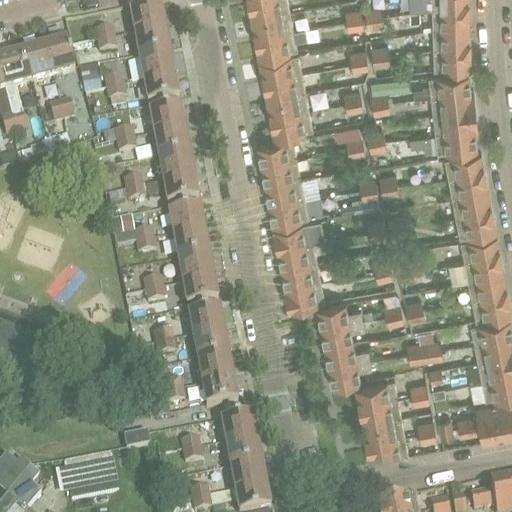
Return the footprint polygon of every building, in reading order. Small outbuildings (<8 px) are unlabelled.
[(250,0),(247,1),(251,20),(290,12),(287,0),(250,0)] [(469,8),(468,0),(431,0),(432,10),(469,8)] [(130,12),(135,35),(166,29),(162,6),(130,12)] [(364,9),(366,19),(382,17),(381,7),(364,9)] [(432,10),(433,30),(441,30),(470,29),(469,8),(432,10)] [(344,12),(346,22),(363,19),(361,9),(344,12)] [(251,20),(255,38),(294,31),(290,12),(251,20)] [(384,27),(382,17),(366,19),(367,29),(384,27)] [(363,19),(346,22),(347,32),(364,29),(363,19)] [(95,30),(97,41),(115,38),(113,27),(95,30)] [(139,56),(170,50),(166,29),(135,35),(139,56)] [(306,29),(294,31),(255,38),(259,58),(298,50),(295,39),(308,37),(306,29)] [(470,29),(441,30),(433,30),(433,50),(470,48),(470,29)] [(117,49),(115,38),(97,41),(99,52),(117,49)] [(44,46),(53,78),(75,71),(67,40),(44,46)] [(31,84),(53,78),(44,46),(23,53),(31,84)] [(372,57),(389,55),(388,46),(371,47),(372,57)] [(471,70),(470,48),(433,50),(434,71),(471,70)] [(350,53),(351,63),(368,60),(366,51),(350,53)] [(26,130),(22,114),(15,88),(27,85),(18,54),(0,58),(0,73),(5,91),(12,116),(16,134),(17,134),(20,147),(28,145),(24,131),(26,130)] [(140,61),(144,83),(176,77),(171,55),(140,61)] [(299,55),(290,56),(260,62),(263,81),(302,73),(299,55)] [(390,65),(389,55),(372,57),(373,67),(390,65)] [(369,70),(368,60),(351,63),(353,73),(369,70)] [(94,66),(78,70),(83,88),(98,84),(94,66)] [(263,81),(267,100),(306,92),(302,73),(263,81)] [(470,90),(468,73),(429,77),(430,87),(413,89),(414,98),(432,96),(473,92),(473,90),(470,90)] [(105,79),(107,91),(125,88),(122,76),(105,79)] [(180,99),(176,77),(144,83),(149,105),(180,99)] [(386,82),(370,84),(372,95),(388,93),(386,82)] [(126,97),(125,88),(107,91),(108,100),(126,97)] [(343,94),(345,104),(362,101),(360,91),(343,94)] [(267,100),(270,119),(309,111),(306,92),(267,100)] [(475,110),(473,92),(432,96),(434,115),(475,110)] [(370,97),(372,106),(389,103),(387,93),(370,97)] [(70,100),(60,102),(64,121),(75,118),(70,100)] [(364,111),(362,101),(345,104),(347,114),(364,111)] [(54,123),(64,121),(60,102),(49,105),(54,123)] [(391,113),(389,103),(372,106),(374,116),(391,113)] [(150,113),(154,135),(186,129),(182,107),(150,113)] [(434,115),(436,134),(477,129),(475,110),(434,115)] [(313,130),(309,111),(270,119),(274,138),(313,130)] [(6,137),(16,134),(12,116),(1,119),(6,137)] [(116,142),(135,139),(133,128),(114,131),(116,142)] [(154,135),(159,157),(190,152),(186,129),(154,135)] [(478,132),(477,129),(436,134),(438,153),(477,149),(475,133),(478,132)] [(366,134),(369,144),(385,140),(382,130),(366,134)] [(346,139),(348,149),(364,145),(362,136),(346,139)] [(137,150),(135,139),(116,142),(118,153),(137,150)] [(293,139),(257,146),(261,166),(297,159),(293,139)] [(385,140),(369,144),(371,154),(387,150),(385,140)] [(364,145),(348,149),(349,158),(366,155),(364,145)] [(448,179),(456,178),(484,172),(480,152),(444,159),(448,179)] [(160,162),(164,184),(195,178),(191,156),(160,162)] [(297,159),(261,166),(265,186),(301,179),(297,159)] [(484,172),(456,178),(448,179),(452,199),(488,192),(484,172)] [(381,188),(398,185),(396,175),(379,178),(381,188)] [(124,180),(126,191),(144,188),(142,177),(124,180)] [(195,178),(164,184),(168,206),(199,200),(195,178)] [(359,181),(361,191),(378,189),(376,178),(359,181)] [(301,179),(265,186),(269,205),(305,199),(301,179)] [(399,195),(398,185),(381,188),(382,198),(399,195)] [(146,199),(144,188),(126,191),(128,202),(146,199)] [(379,199),(378,189),(361,191),(362,201),(379,199)] [(456,219),(492,211),(488,192),(452,199),(456,219)] [(305,199),(269,205),(272,226),(309,219),(305,199)] [(169,213),(174,237),(205,231),(200,207),(169,213)] [(496,232),(492,211),(456,219),(460,239),(496,232)] [(388,219),(390,229),(407,225),(404,215),(388,219)] [(366,223),(369,232),(385,228),(383,218),(366,223)] [(273,230),(277,250),(305,245),(314,243),(325,241),(321,221),(273,230)] [(409,235),(407,225),(390,229),(392,239),(409,235)] [(388,238),(385,228),(369,232),(371,242),(388,238)] [(115,237),(117,247),(135,243),(154,240),(152,230),(115,237)] [(209,253),(205,231),(174,237),(178,259),(209,253)] [(497,235),(469,241),(461,242),(464,262),(500,254),(497,235)] [(156,251),(154,240),(135,243),(138,255),(156,251)] [(317,263),(314,243),(305,245),(277,250),(281,270),(309,264),(317,263)] [(464,262),(468,282),(504,275),(500,254),(464,262)] [(179,263),(183,285),(214,279),(210,257),(179,263)] [(372,262),(375,272),(391,268),(389,258),(372,262)] [(400,263),(402,273),(419,269),(417,259),(400,263)] [(281,270),(285,289),(321,282),(317,263),(309,264),(281,270)] [(394,279),(391,268),(375,272),(377,283),(394,279)] [(422,279),(419,269),(402,273),(405,283),(422,279)] [(472,301),(480,299),(508,294),(504,275),(468,282),(472,301)] [(143,282),(145,292),(163,289),(161,278),(143,282)] [(219,301),(214,279),(183,285),(188,307),(219,301)] [(321,282),(285,289),(288,309),(317,304),(325,302),(321,282)] [(165,299),(163,289),(145,292),(147,303),(165,299)] [(508,294),(480,299),(472,301),(476,322),(511,314),(508,294)] [(407,314),(424,310),(422,301),(405,305),(407,314)] [(317,308),(321,328),(362,321),(360,310),(347,313),(345,303),(317,308)] [(384,307),(386,317),(402,313),(400,304),(384,307)] [(189,315),(193,337),(225,331),(221,309),(189,315)] [(426,320),(424,310),(407,314),(409,324),(426,320)] [(404,323),(402,313),(386,317),(388,326),(404,323)] [(58,340),(56,336),(41,330),(37,341),(17,334),(20,323),(0,315),(0,381),(19,388),(15,399),(31,405),(36,403),(41,389),(30,385),(35,372),(45,375),(58,340)] [(475,345),(511,337),(511,329),(510,318),(471,326),(475,345)] [(321,328),(325,348),(352,343),(351,334),(364,331),(362,321),(321,328)] [(153,334),(155,345),(174,341),(172,330),(153,334)] [(225,331),(193,337),(198,360),(229,354),(225,331)] [(423,343),(425,352),(442,349),(440,340),(434,341),(432,331),(418,334),(419,343),(419,344),(423,343)] [(511,356),(511,337),(475,345),(479,363),(511,356)] [(176,352),(174,341),(155,345),(157,356),(176,352)] [(325,348),(328,368),(370,360),(368,352),(355,354),(352,343),(325,348)] [(406,345),(408,355),(425,352),(423,343),(419,344),(419,343),(406,345)] [(442,349),(425,352),(427,362),(443,359),(442,349)] [(410,365),(427,362),(425,352),(408,355),(410,365)] [(482,382),(511,375),(511,356),(479,363),(482,382)] [(198,364),(203,386),(234,380),(230,358),(198,364)] [(370,360),(328,368),(332,388),(360,383),(358,373),(372,370),(370,360)] [(441,368),(429,370),(431,384),(444,381),(441,368)] [(511,375),(482,382),(486,401),(511,395),(511,375)] [(162,382),(164,393),(183,390),(181,379),(162,382)] [(234,380),(203,386),(207,408),(239,402),(234,380)] [(395,381),(356,388),(359,407),(398,399),(395,381)] [(410,387),(412,396),(428,393),(426,384),(410,387)] [(444,387),(433,390),(434,398),(446,396),(444,387)] [(185,401),(183,390),(164,393),(166,404),(185,401)] [(428,393),(412,396),(414,406),(430,403),(428,393)] [(359,407),(362,426),(401,418),(398,399),(359,407)] [(457,420),(458,428),(511,417),(511,399),(476,406),(477,416),(457,420)] [(226,445),(258,439),(253,415),(221,422),(226,445)] [(511,436),(511,417),(458,428),(460,436),(481,432),(483,442),(511,436)] [(362,426),(366,444),(405,437),(401,418),(362,426)] [(440,422),(441,432),(453,430),(452,420),(440,422)] [(423,425),(425,434),(436,432),(434,422),(423,425)] [(160,456),(182,452),(200,448),(198,438),(191,427),(156,434),(160,456)] [(453,430),(441,432),(443,441),(455,439),(453,430)] [(133,436),(121,439),(123,452),(148,448),(154,446),(151,432),(133,436)] [(436,432),(425,434),(426,443),(438,441),(436,432)] [(366,444),(369,463),(408,456),(405,437),(366,444)] [(226,445),(230,467),(262,461),(258,439),(226,445)] [(200,448),(182,452),(184,463),(203,461),(200,448)] [(6,455),(0,461),(0,489),(5,493),(28,466),(21,460),(17,464),(6,455)] [(231,472),(235,494),(267,487),(263,465),(231,472)] [(0,511),(27,511),(41,494),(32,486),(40,476),(28,466),(5,493),(9,497),(0,507),(0,511)] [(474,494),(475,502),(511,494),(511,477),(490,482),(492,491),(474,494)] [(192,502),(210,498),(208,487),(190,491),(192,502)] [(238,511),(254,511),(271,509),(267,487),(235,494),(238,511)] [(511,511),(511,494),(475,502),(477,510),(496,507),(496,511),(511,511)] [(419,511),(416,496),(378,503),(379,511),(419,511)] [(453,498),(455,507),(467,505),(466,496),(453,498)] [(194,511),(212,509),(210,498),(192,502),(193,511),(194,511)] [(432,511),(433,511),(450,509),(448,499),(431,503),(432,511)]
